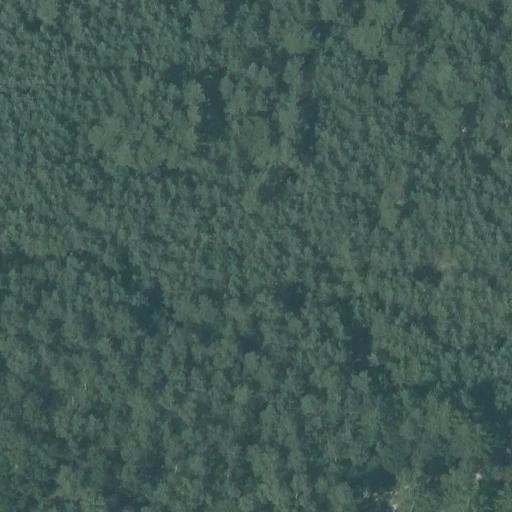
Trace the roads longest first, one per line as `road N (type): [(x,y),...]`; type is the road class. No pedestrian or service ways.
road 1 (track): [(369,485),(0,510)]
road 2 (track): [(369,485),(511,470)]
